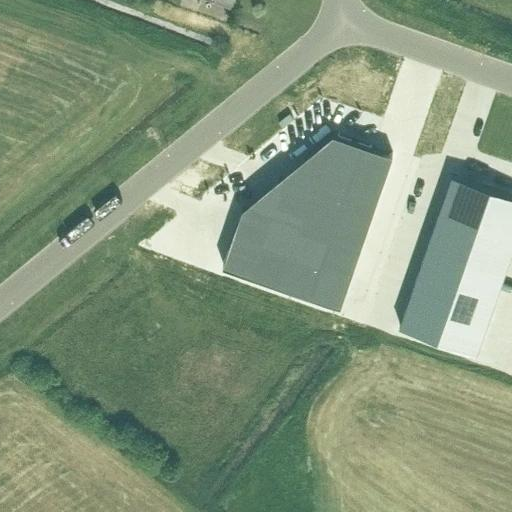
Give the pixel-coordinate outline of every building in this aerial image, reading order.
[(307,150),(297,180),(335,193),(341,174),(354,136),(333,129),(307,150)] [(354,136),(341,174),(379,188),(393,150),(354,136)] [(452,169),(433,226),(471,239),(491,182),(452,169)] [(278,174),(265,211),(322,231),(328,212),(335,193),(297,180),(278,174)] [(343,185),(335,193),(373,206),(379,188),(341,174),(343,185)] [(511,189),(491,182),(471,239),(510,252),(511,246),(511,189)] [(335,193),(328,212),(366,225),(373,206),(335,193)] [(242,203),(222,260),(302,288),(308,269),(315,250),(322,231),(265,211),(242,203)] [(328,212),(322,231),(360,244),(366,225),(328,212)] [(433,226),(426,245),(465,258),(471,239),(433,226)] [(322,231),(315,250),(353,263),(360,244),(322,231)] [(471,239),(465,258),(503,272),(510,252),(471,239)] [(426,245),(420,263),(458,277),(465,258),(426,245)] [(315,250),(308,269),(347,282),(353,263),(315,250)] [(465,258),(458,277),(497,290),(503,272),(465,258)] [(420,263),(410,292),(448,305),(458,277),(420,263)] [(308,269),(302,288),(340,301),(347,282),(308,269)] [(458,277),(448,305),(487,318),(497,290),(458,277)] [(410,292),(400,321),(438,334),(448,305),(410,292)] [(448,305),(438,334),(477,348),(487,318),(448,305)]
